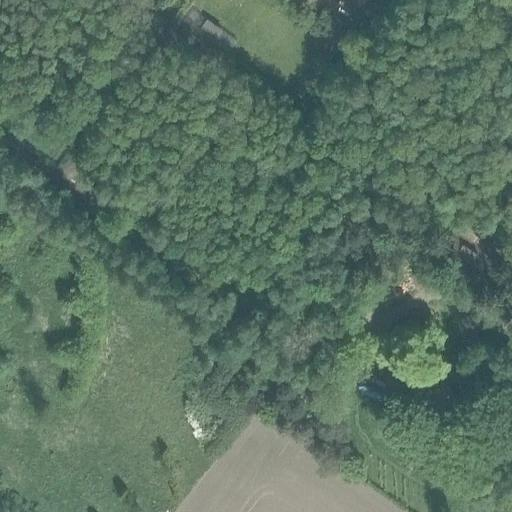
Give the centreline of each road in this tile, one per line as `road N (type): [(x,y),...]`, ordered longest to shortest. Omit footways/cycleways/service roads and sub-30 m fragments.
road 1 (track): [(0,140),(353,380)]
road 2 (track): [(62,178),(177,0)]
